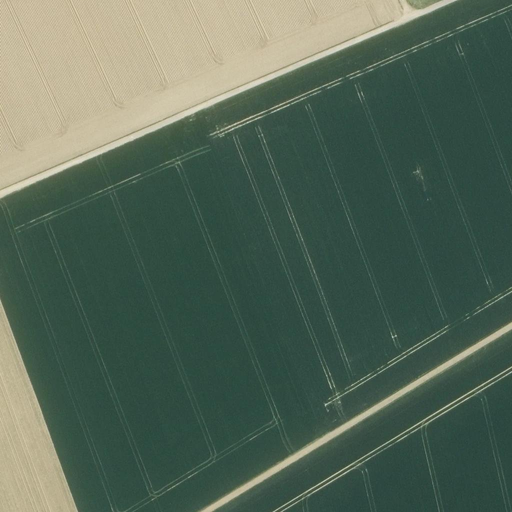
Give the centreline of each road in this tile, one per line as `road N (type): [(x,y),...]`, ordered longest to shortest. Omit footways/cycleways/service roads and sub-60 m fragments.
road 1 (track): [(0,196),(452,0)]
road 2 (track): [(209,511),(511,328)]
